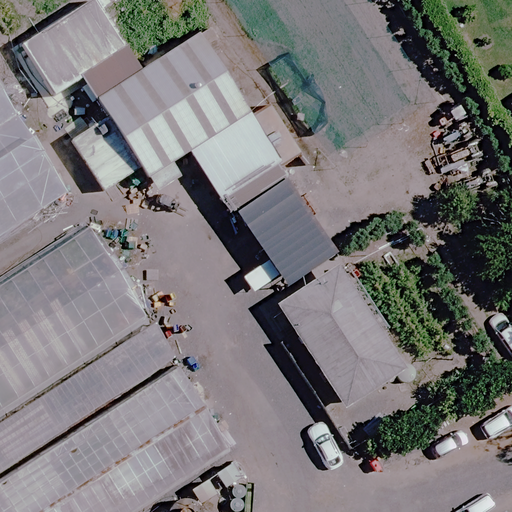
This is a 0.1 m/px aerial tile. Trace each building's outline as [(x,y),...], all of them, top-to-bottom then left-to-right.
[(137,176),(147,190),(191,162),(220,207),(282,167),(196,34),(90,102),(101,121),(65,144),(101,200),(137,176)] [(0,239),(66,197),(0,96),(0,239)] [(0,423),(147,331),(83,230),(0,282),(0,423)] [(405,375),(336,269),(275,309),(343,415),(405,375)] [(304,386),(270,335),(245,351),(278,403),(304,386)] [(0,511),(135,511),(229,452),(175,368),(0,481),(0,511)]
